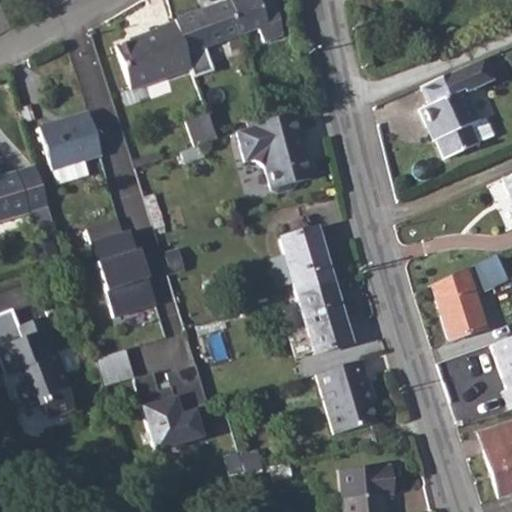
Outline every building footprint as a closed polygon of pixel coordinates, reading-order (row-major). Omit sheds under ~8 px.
[(231,0),(228,1),(240,35),(253,30),(262,46),(283,38),(277,0),(231,0)] [(228,1),(175,20),(175,23),(186,55),(240,35),(228,1)] [(186,55),(175,23),(157,29),(157,31),(139,38),(139,41),(116,49),(131,92),(192,72),(186,55)] [(480,59),(421,85),(428,104),(419,109),(426,126),(429,125),(444,158),(476,144),(468,124),(477,120),(464,89),(473,86),(488,79),(480,59)] [(39,128),(52,171),(84,162),(99,157),(107,182),(121,177),(102,112),(88,116),(87,113),(71,118),(71,122),(57,126),(56,123),(39,128)] [(268,122),(236,132),(244,162),(251,161),(264,169),(270,190),(276,194),(291,190),(295,184),(311,180),(295,118),(268,122)] [(199,145),(180,152),(184,165),(203,158),(199,145)] [(0,221),(27,213),(35,238),(53,232),(34,167),(14,174),(0,177),(0,221)] [(511,172),(501,177),(511,204),(511,172)] [(152,196),(143,198),(153,230),(163,227),(152,196)] [(280,240),(297,298),(334,287),(316,229),(280,240)] [(152,305),(126,230),(88,243),(113,318),(152,305)] [(483,259),(467,266),(478,291),(494,283),(491,277),(504,271),(495,253),(483,259)] [(467,266),(431,283),(449,339),(484,327),(467,266)] [(334,287),(297,298),(315,356),(352,344),(334,287)] [(0,362),(5,378),(14,374),(19,388),(15,390),(23,410),(38,405),(46,420),(72,410),(59,377),(62,375),(41,319),(16,328),(12,316),(6,314),(0,315),(0,362)] [(511,336),(490,345),(505,389),(511,386),(511,336)] [(131,380),(124,352),(95,359),(102,387),(131,380)] [(361,364),(315,376),(333,436),(374,424),(365,394),(369,392),(361,364)] [(151,457),(206,442),(197,407),(177,412),(173,398),(138,408),(151,457)] [(511,422),(479,433),(500,498),(511,494),(511,422)] [(250,455),(224,461),(229,476),(266,467),(262,453),(256,427),(245,430),(250,455)] [(341,511),(383,511),(383,496),(388,496),(386,470),(340,473),(343,501),(341,501),(341,511)]
